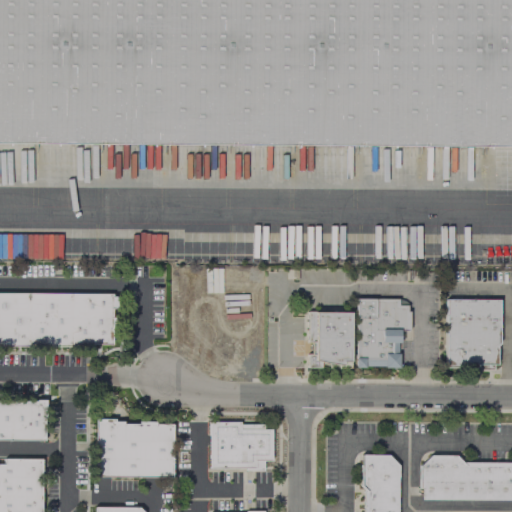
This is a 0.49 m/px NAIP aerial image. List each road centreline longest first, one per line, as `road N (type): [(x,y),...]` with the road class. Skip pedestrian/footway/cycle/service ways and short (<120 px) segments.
road 1 (residential): [(161,378),(0,373),(140,286),(139,334),(161,378)]
road 2 (residential): [(161,378),(197,394),(511,397)]
